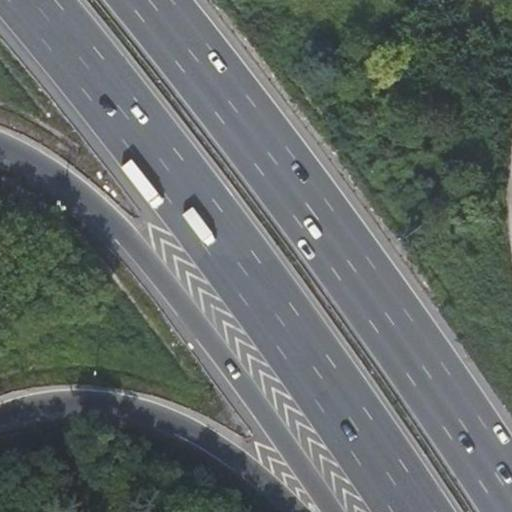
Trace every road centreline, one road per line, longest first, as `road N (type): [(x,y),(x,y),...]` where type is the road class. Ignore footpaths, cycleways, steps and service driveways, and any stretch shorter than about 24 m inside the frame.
road 1 (motorway): [(27,0),(254,283),(413,511)]
road 2 (motorway): [(511,498),(381,297),(140,0)]
road 3 (motorway): [(0,141),(75,188),(124,232),(252,395),(330,511)]
road 4 (motorway): [(0,415),(70,400),(149,413),(226,451),(297,511)]
